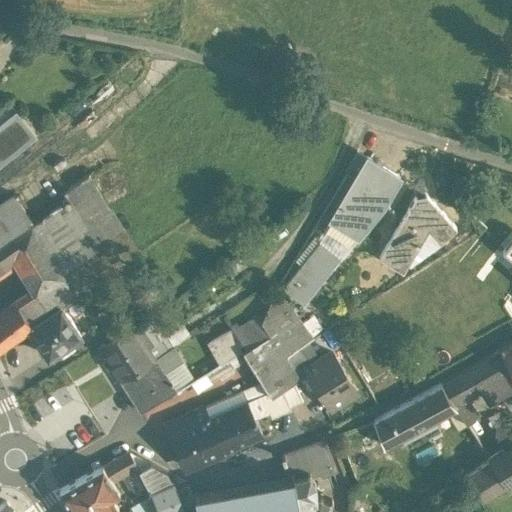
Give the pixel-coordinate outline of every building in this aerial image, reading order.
[(15,110),(0,122),(0,163),(35,135),(15,110)] [(356,151),(344,170),(355,176),(366,157),(356,151)] [(355,176),(322,231),(349,247),(366,218),(362,216),(372,200),(381,205),(398,176),(366,157),(355,176)] [(63,276),(35,292),(49,314),(60,306),(75,295),(76,297),(138,253),(89,175),(63,192),(66,197),(61,201),(62,204),(31,221),(63,276)] [(415,196),(379,254),(399,266),(421,228),(427,225),(439,239),(454,226),(425,193),(415,196)] [(31,221),(14,195),(0,204),(0,273),(17,262),(35,292),(63,276),(31,221)] [(511,236),(501,249),(511,258),(511,236)] [(321,239),(292,275),(312,291),(340,254),(321,239)] [(276,287),(260,319),(270,334),(242,350),(268,390),(269,390),(270,393),(280,387),(281,388),(292,381),(298,377),(284,355),(299,344),(300,343),(312,335),(276,287)] [(35,292),(17,304),(31,326),(49,314),(35,292)] [(167,303),(142,321),(158,341),(182,323),(167,303)] [(0,315),(0,348),(28,329),(31,326),(17,304),(16,304),(0,315)] [(31,326),(28,329),(48,358),(59,351),(62,356),(73,348),(70,344),(80,336),(60,306),(49,314),(31,326)] [(120,315),(96,330),(105,343),(128,329),(120,315)] [(258,316),(232,331),(231,329),(229,330),(242,349),(242,350),(270,334),(260,319),(258,316)] [(132,328),(128,329),(105,343),(98,347),(119,379),(154,358),(147,348),(158,341),(142,321),(132,328)] [(229,330),(207,344),(219,363),(242,349),(229,330)] [(511,342),(500,349),(508,362),(511,359),(511,342)] [(299,344),(284,355),(298,377),(309,371),(305,366),(311,362),(299,344)] [(500,349),(474,365),(441,383),(452,400),(460,396),(487,381),(511,367),(508,362),(500,349)] [(311,362),(305,366),(309,371),(330,404),(355,388),(330,350),(311,362)] [(154,358),(119,379),(135,403),(169,382),(154,358)] [(511,369),(511,367),(487,381),(496,396),(511,386),(511,369)] [(292,381),(281,388),(289,405),(301,400),(292,381)] [(169,382),(135,403),(140,412),(175,391),(169,382)] [(441,383),(372,420),(381,446),(400,436),(403,442),(435,425),(432,418),(455,405),(452,400),(441,383)] [(280,387),(270,393),(269,390),(268,390),(261,393),(269,411),(268,411),(271,416),(290,407),(289,405),(281,388),(280,387)] [(261,393),(247,400),(255,417),(268,411),(269,411),(261,393)] [(474,417),(460,396),(452,400),(455,405),(467,423),(474,417)] [(247,400),(209,417),(223,450),(262,433),(255,417),(247,400)] [(209,417),(171,434),(186,467),(223,450),(209,417)] [(511,421),(499,429),(496,438),(504,450),(511,444),(511,421)] [(321,438),(283,452),(283,451),(280,452),(283,458),(285,458),(290,472),(293,472),(294,476),(305,473),(305,469),(309,470),(308,473),(309,474),(318,471),(321,473),(332,469),(321,438)] [(511,462),(504,450),(491,459),(507,484),(511,480),(511,462)] [(128,452),(112,461),(122,477),(137,468),(129,453),(128,452)] [(491,459),(465,476),(481,501),(507,484),(491,459)] [(112,461),(102,467),(112,483),(122,477),(112,461)] [(150,464),(138,470),(147,486),(153,497),(154,496),(161,511),(177,511),(184,509),(175,489),(172,483),(164,485),(159,475),(165,471),(150,464)] [(102,467),(59,491),(72,511),(116,511),(115,511),(118,509),(111,498),(119,494),(112,483),(102,467)] [(137,468),(122,477),(130,490),(135,487),(137,491),(147,486),(138,470),(137,468)] [(290,477),(218,491),(197,495),(197,494),(195,495),(198,511),(333,511),(334,511),(331,511),(330,502),(332,500),(331,498),(328,500),(321,495),(322,492),(319,492),(318,495),(316,495),(315,483),(309,474),(308,473),(309,470),(305,469),(305,473),(294,476),(293,472),(290,472),(290,477)] [(187,484),(175,489),(184,509),(196,504),(187,484)] [(357,484),(350,488),(349,511),(355,511),(366,509),(357,484)]
